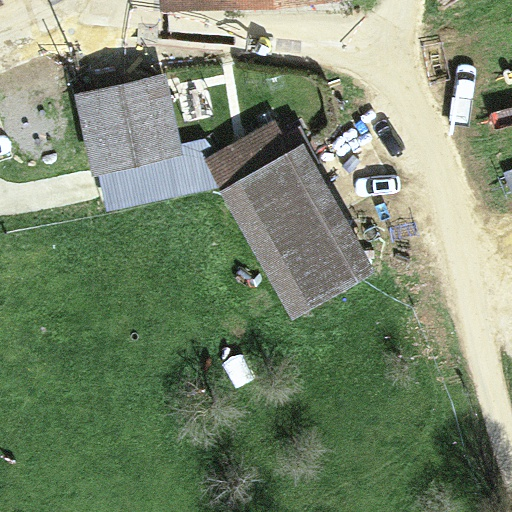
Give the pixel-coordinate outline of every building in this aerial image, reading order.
[(0,0),(0,13),(11,9),(7,0),(0,0)] [(161,0),(162,9),(303,0),(161,0)] [(161,64),(74,84),(93,165),(180,145),(161,64)] [(51,65),(0,82),(0,142),(11,175),(81,151),(51,65)] [(289,126),(217,171),(297,302),(370,257),(289,126)]
